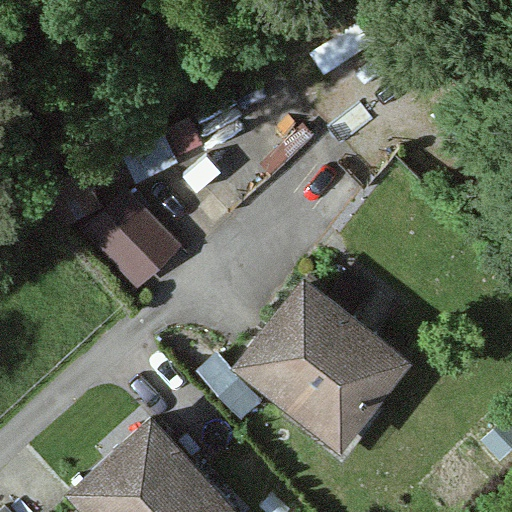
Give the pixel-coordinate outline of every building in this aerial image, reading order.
[(139,168),(179,146),(162,114),(122,136),(139,168)] [(84,155),(53,172),(75,211),(106,193),(84,155)] [(141,275),(186,234),(128,172),(83,213),(141,275)] [(412,352),(298,268),(232,363),(334,439),(412,352)] [(146,412),(64,489),(83,511),(233,511),(237,508),(146,412)]
